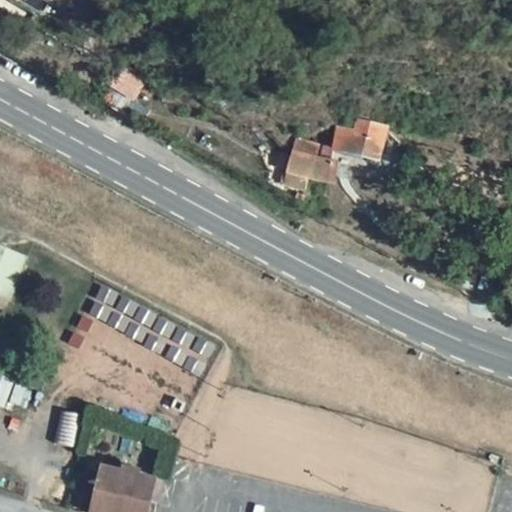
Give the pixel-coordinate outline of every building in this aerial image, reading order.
[(380,159),(386,129),(359,123),(357,134),(339,131),(335,151),(380,159)] [(316,160),(319,147),(298,142),(289,175),(312,179),(316,160)] [(332,183),(335,164),(316,160),(312,179),(332,183)] [(0,298),(5,300),(23,257),(2,249),(0,252),(0,298)] [(150,511),(158,480),(142,476),(143,471),(122,466),(121,471),(102,466),(90,511),(150,511)]
